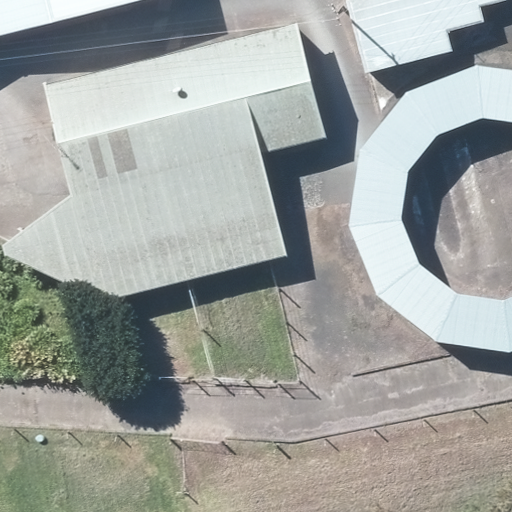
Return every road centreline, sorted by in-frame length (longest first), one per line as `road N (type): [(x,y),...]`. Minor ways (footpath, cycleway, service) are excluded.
road 1 (track): [(0,419),(302,426),(511,391)]
road 2 (track): [(268,0),(0,65)]
